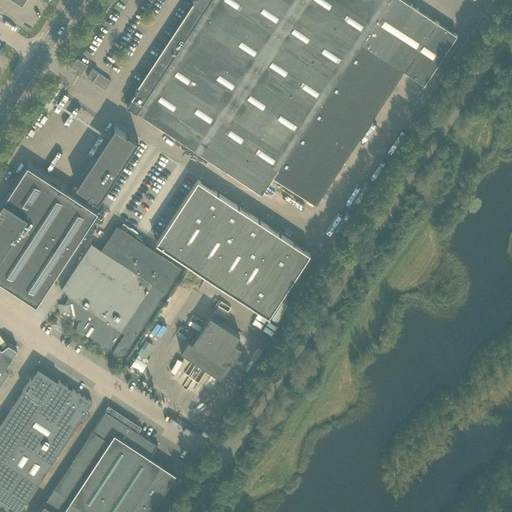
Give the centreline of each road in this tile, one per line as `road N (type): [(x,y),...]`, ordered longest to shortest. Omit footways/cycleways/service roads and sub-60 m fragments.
road 1 (unclassified): [(501,45),(230,453),(203,443),(0,306)]
road 2 (unknown): [(192,435),(247,353),(247,333),(226,303),(208,294),(189,302),(159,355),(162,414)]
